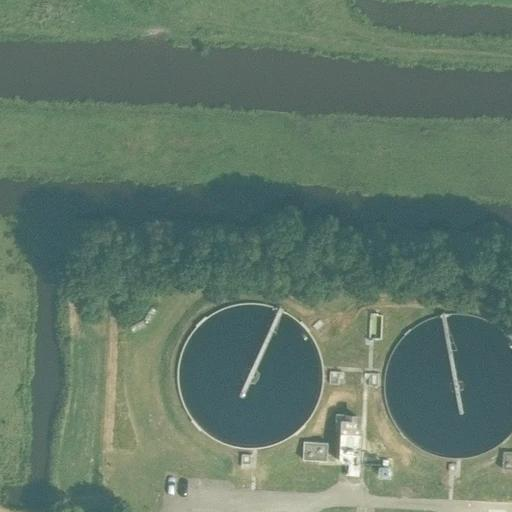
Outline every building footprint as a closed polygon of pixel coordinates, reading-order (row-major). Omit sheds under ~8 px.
[(370,315),(369,339),(381,339),(382,315),(370,315)] [(360,463),(362,420),(341,419),(339,462),(360,463)] [(327,443),(304,441),(303,459),(326,460),(327,443)] [(511,470),(511,452),(503,452),(502,470),(511,470)] [(250,464),(251,454),(242,454),(241,468),(245,468),(245,464),(250,464)]
